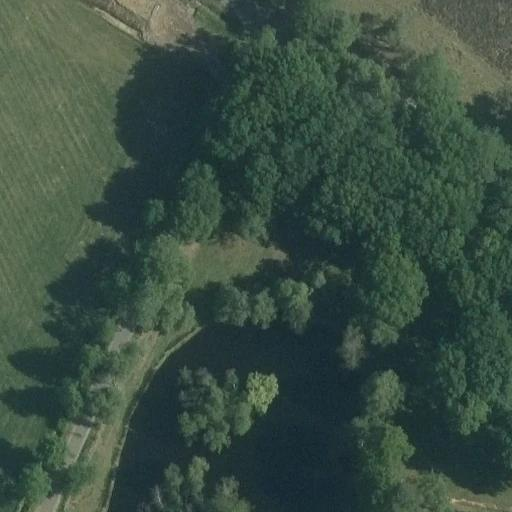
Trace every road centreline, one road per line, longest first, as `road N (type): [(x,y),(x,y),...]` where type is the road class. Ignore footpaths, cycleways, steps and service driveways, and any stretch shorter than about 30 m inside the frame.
road 1 (unclassified): [(50,511),(267,17)]
road 2 (unclassified): [(267,17),(511,173)]
